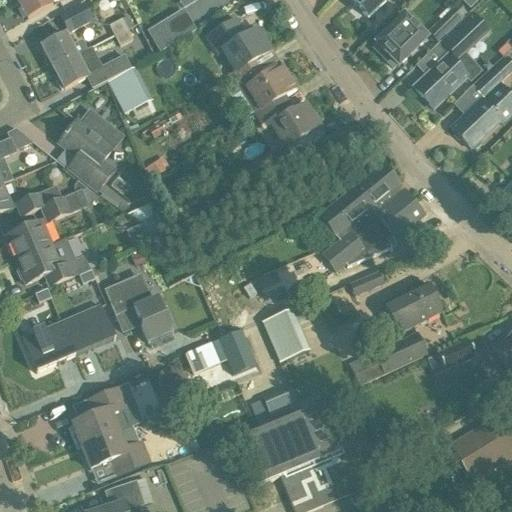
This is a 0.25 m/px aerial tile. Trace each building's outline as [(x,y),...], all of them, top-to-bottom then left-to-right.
[(47,0),(15,0),(27,22),(52,9),(47,0)] [(150,0),(123,0),(121,2),(134,28),(158,16),(150,0)] [(353,0),(351,2),(367,20),(388,0),(353,0)] [(82,6),(60,18),(69,35),(91,23),(82,6)] [(454,9),(436,26),(445,35),(463,18),(454,9)] [(472,15),(441,44),(451,54),(482,26),(472,15)] [(404,18),(376,46),(388,58),(384,62),(393,71),(396,67),(397,68),(426,41),(404,18)] [(121,21),(108,28),(114,39),(127,32),(121,21)] [(235,21),(205,40),(206,41),(207,40),(217,56),(221,54),(234,74),(229,77),(230,78),(259,60),(271,52),(257,31),(246,38),(235,21)] [(172,47),(159,27),(147,34),(160,54),(172,47)] [(130,30),(127,32),(114,39),(119,49),(136,40),(130,30)] [(65,36),(41,49),(52,70),(91,50),(90,50),(76,58),(65,36)] [(506,45),(497,54),(502,60),(511,51),(506,45)] [(91,50),(52,70),(57,80),(55,81),(61,92),(63,91),(63,92),(87,80),(93,90),(119,76),(113,65),(102,71),(91,50)] [(447,57),(413,89),(433,111),(468,79),(447,57)] [(259,60),(230,78),(230,79),(231,78),(241,94),(245,90),(259,112),(253,115),(254,116),(283,97),(283,98),(295,90),(281,68),(269,75),(259,60)] [(475,89),(483,99),(451,130),(454,133),(453,137),(458,142),(462,141),(471,151),(472,150),(476,151),(482,146),(481,142),(500,124),(502,127),(511,118),(511,99),(499,85),(511,72),(511,64),(507,60),(475,89)] [(106,88),(122,121),(151,106),(135,73),(106,88)] [(283,97),(254,116),(255,117),(256,116),(266,132),(270,129),(284,150),(319,128),(305,106),(293,113),(283,98),(283,97)] [(76,123),(58,145),(76,160),(67,171),(96,194),(114,173),(103,164),(112,152),(76,123)] [(0,187),(2,187),(0,182),(0,161),(16,155),(10,141),(0,145),(0,187)] [(154,164),(144,171),(150,182),(161,175),(154,164)] [(261,164),(231,183),(239,195),(269,176),(261,164)] [(375,216),(400,196),(395,190),(399,186),(384,167),(319,219),(337,242),(375,216)] [(2,187),(0,187),(0,215),(12,210),(2,187)] [(511,188),(503,197),(511,205),(511,188)] [(55,189),(15,207),(20,220),(40,211),(61,202),(55,189)] [(391,240),(404,234),(424,218),(404,192),(400,196),(375,216),(337,242),(339,244),(322,258),(335,274),(345,267),(347,270),(392,251),(391,249),(389,250),(386,242),(391,240)] [(61,202),(40,211),(46,225),(87,208),(80,193),(61,202)] [(126,242),(143,235),(135,218),(119,226),(126,242)] [(6,243),(4,245),(8,254),(11,255),(14,263),(51,247),(41,223),(4,239),(6,243)] [(238,247),(243,260),(266,251),(262,238),(238,247)] [(51,247),(14,263),(18,271),(16,273),(20,283),(23,283),(25,287),(44,279),(48,289),(89,272),(83,259),(61,269),(51,247)] [(149,261),(144,250),(130,256),(135,267),(149,261)] [(95,282),(91,272),(78,278),(83,287),(95,282)] [(379,275),(350,287),(354,299),(383,287),(379,275)] [(140,278),(105,293),(111,306),(124,334),(140,327),(148,346),(173,335),(164,314),(165,313),(164,309),(162,310),(158,300),(151,303),(140,278)] [(427,286),(384,306),(398,336),(441,315),(427,286)] [(47,291),(35,296),(39,306),(51,301),(47,291)] [(116,342),(101,307),(61,324),(76,359),(116,342)] [(293,313),(263,325),(280,366),(310,354),(293,313)] [(76,359),(61,324),(44,331),(43,329),(30,335),(31,337),(20,341),(35,376),(76,359)] [(492,353),(487,358),(493,365),(498,361),(510,376),(511,374),(511,334),(505,341),(506,342),(492,353)] [(416,335),(362,361),(371,382),(426,356),(416,335)] [(254,372),(239,337),(216,346),(230,381),(254,372)] [(468,342),(427,359),(427,360),(437,356),(444,372),(475,358),(468,342)] [(92,419),(72,427),(76,437),(75,438),(79,448),(80,447),(81,449),(118,434),(111,417),(128,410),(120,391),(86,404),(92,419)] [(290,392),(266,401),(273,421),(298,411),(290,392)] [(216,412),(210,399),(199,403),(205,417),(216,412)] [(319,408),(238,442),(258,488),(280,479),(293,511),(313,511),(320,509),(323,508),(321,504),(364,487),(344,438),(333,442),(331,437),(319,408)] [(511,432),(503,418),(448,452),(470,486),(511,459),(511,432)] [(82,451),(80,452),(84,462),(86,461),(90,471),(110,464),(116,478),(150,465),(142,445),(125,452),(118,434),(81,449),(82,451)] [(117,507),(102,511),(128,511),(144,507),(136,483),(112,491),(117,507)]
